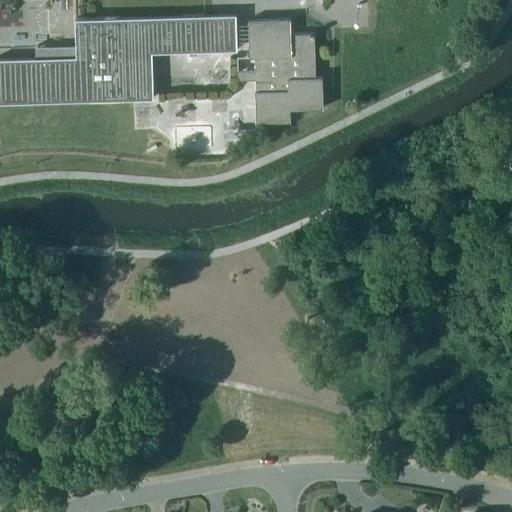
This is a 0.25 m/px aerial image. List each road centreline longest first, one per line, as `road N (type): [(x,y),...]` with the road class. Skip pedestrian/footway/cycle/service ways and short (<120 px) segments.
road 1 (unclassified): [(295,480),(176,489),(69,511)]
road 2 (unclassified): [(511,501),(430,483),(295,480)]
